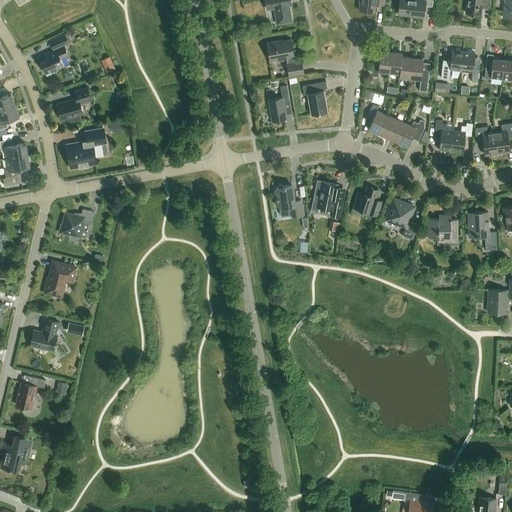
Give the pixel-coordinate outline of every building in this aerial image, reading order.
[(292,21),(289,6),(291,6),(290,0),(265,0),(267,9),(274,8),(277,24),(292,21)] [(384,0),(359,0),(358,10),(374,12),(375,5),(384,6),(384,0)] [(432,7),(432,0),(424,0),(425,0),(423,0),(399,0),(398,15),(423,18),(425,6),(432,7)] [(490,9),(491,0),(467,0),(466,13),(479,15),(480,8),(490,9)] [(511,0),(504,0),(502,18),(511,18),(511,0)] [(64,46),(69,44),(69,40),(67,35),(64,33),(48,40),(52,51),(45,54),(47,60),(40,63),(47,78),(54,75),(53,71),(64,66),(60,59),(68,55),(64,46)] [(289,76),(303,73),(301,61),(294,63),(293,57),(294,57),(291,40),(276,42),(276,41),(266,43),(270,61),(287,58),(288,64),(287,64),(289,76)] [(461,71),(463,51),(452,50),(450,66),(444,65),(442,78),(449,79),(450,70),(461,71)] [(389,73),(391,52),(380,51),(379,63),(373,63),(371,75),(377,76),(378,71),(389,73)] [(463,51),(461,71),(472,72),(471,81),(477,82),(479,69),(473,69),(474,53),(463,51)] [(399,74),(402,57),(402,53),(391,52),(389,73),(399,74)] [(501,78),(503,60),(492,59),(493,55),(487,54),(484,78),(490,79),(490,77),(501,78)] [(110,55),(101,58),(106,71),(115,67),(110,55)] [(410,78),(412,58),(402,57),(399,74),(398,77),(410,78)] [(412,58),(410,78),(420,80),(419,91),(426,91),(429,72),(422,71),(423,59),(412,58)] [(511,60),(503,60),(501,78),(511,79),(511,60)] [(325,89),(327,88),(325,81),(302,86),(304,95),(307,94),(311,114),(327,112),(323,91),(325,91),(325,89)] [(269,100),(273,121),(286,119),(283,102),(289,101),(287,85),(280,86),(282,97),(269,100)] [(80,121),(79,115),(83,113),(80,103),(90,100),(87,88),(74,92),(76,99),(57,105),(61,120),(65,119),(67,125),(80,121)] [(364,97),(372,100),(374,93),(365,90),(364,97)] [(372,100),(382,103),(385,95),(375,91),(372,100)] [(0,109),(15,105),(10,93),(0,96),(0,109)] [(368,129),(378,134),(386,115),(376,110),(378,106),(373,104),(367,115),(373,118),(368,129)] [(15,105),(0,109),(0,129),(8,127),(6,121),(19,116),(15,105)] [(388,138),(398,142),(406,123),(401,121),(404,115),(399,113),(396,119),(388,138)] [(388,138),(396,119),(386,115),(378,134),(388,138)] [(411,126),(406,123),(398,142),(408,147),(412,138),(418,141),(424,129),(424,121),(420,119),(418,123),(413,121),(411,126)] [(451,151),(453,131),(446,130),(446,124),(442,123),(442,120),(436,119),(435,132),(440,133),(439,149),(451,151)] [(494,133),(497,153),(509,151),(507,137),(511,136),(511,122),(501,124),(502,131),(494,133)] [(453,131),(451,151),(463,152),(465,135),(471,136),(472,123),(466,123),(466,126),(461,126),(460,131),(453,131)] [(497,153),(494,133),(486,134),(485,127),(475,128),(475,132),(476,142),(483,141),(485,155),(497,153)] [(93,145),(106,143),(103,128),(85,131),(87,141),(67,144),(71,167),(71,168),(96,163),(93,145)] [(6,158),(27,155),(25,143),(12,145),(11,139),(0,140),(0,144),(1,151),(5,151),(6,158)] [(27,155),(6,158),(8,166),(4,167),(5,177),(2,178),(3,185),(18,182),(19,176),(18,169),(29,167),(27,155)] [(339,217),(344,191),(337,190),(338,185),(317,181),(312,206),(333,210),(332,216),(339,217)] [(279,216),(289,214),(293,217),(303,215),(301,200),(293,202),(292,195),(293,194),(292,185),(282,186),(279,184),(274,191),(277,205),(278,206),(279,216)] [(376,216),(381,202),(374,200),(375,198),(376,198),(378,190),(367,186),(365,194),(359,192),(354,208),(370,213),(376,216)] [(412,239),(418,224),(408,221),(414,206),(393,199),(385,219),(406,227),(403,236),(412,239)] [(511,205),(502,208),(507,230),(511,228),(511,205)] [(91,225),(94,211),(83,209),(81,216),(65,212),(62,224),(61,224),(59,232),(68,235),(68,233),(80,236),(83,223),(91,225)] [(485,250),(497,249),(496,232),(489,232),(487,212),(467,213),(469,237),(478,236),(478,235),(484,234),(485,250)] [(451,215),(447,215),(438,215),(438,219),(429,219),(428,238),(443,238),(443,242),(438,242),(438,244),(456,244),(457,242),(457,219),(451,219),(451,215)] [(103,255),(95,253),(94,260),(101,261),(103,255)] [(407,271),(409,259),(400,257),(398,269),(407,271)] [(72,281),(76,267),(53,261),(48,281),(47,281),(45,292),(53,294),(54,294),(61,295),(65,279),(72,281)] [(505,297),(508,297),(508,298),(511,298),(511,278),(509,279),(508,290),(489,289),(487,312),(504,313),(505,297)] [(55,335),(58,322),(45,319),(42,332),(34,330),(30,345),(53,351),(57,335),(55,335)] [(85,326),(69,322),(66,332),(82,335),(85,326)] [(44,388),(46,380),(32,376),(30,384),(21,382),(16,405),(31,408),(37,386),(44,388)] [(64,395),(67,383),(58,381),(56,393),(64,395)] [(495,432),(502,427),(498,421),(491,426),(495,432)] [(26,463),(31,439),(15,435),(11,449),(5,448),(1,467),(17,471),(19,462),(26,463)] [(505,494),(506,482),(499,482),(498,494),(505,494)] [(393,489),(392,492),(392,498),(404,500),(405,491),(393,489)] [(431,511),(433,504),(419,502),(420,494),(406,492),(405,500),(410,500),(410,501),(404,500),(401,511),(431,511)] [(494,511),(496,499),(480,497),(478,511),(494,511)]
